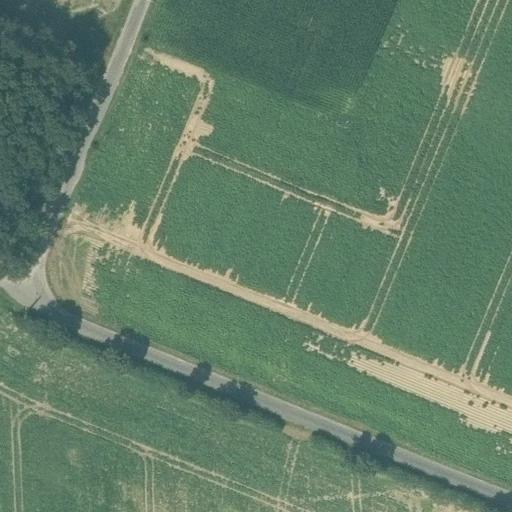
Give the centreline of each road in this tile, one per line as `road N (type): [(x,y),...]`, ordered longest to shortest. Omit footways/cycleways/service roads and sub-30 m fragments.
road 1 (unclassified): [(511,501),(51,313),(40,296)]
road 2 (unclassified): [(145,0),(37,263),(40,296)]
